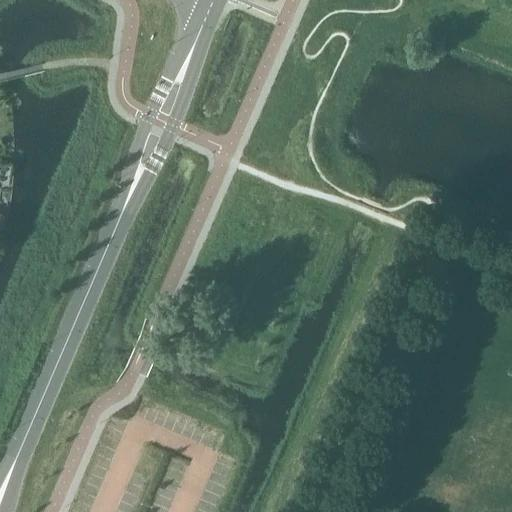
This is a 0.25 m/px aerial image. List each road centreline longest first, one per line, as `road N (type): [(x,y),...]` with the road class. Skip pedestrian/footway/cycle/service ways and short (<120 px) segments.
road 1 (tertiary): [(0,497),(122,212)]
road 2 (tertiary): [(213,0),(135,148),(122,212)]
road 3 (tertiary): [(122,212),(172,126),(214,0)]
